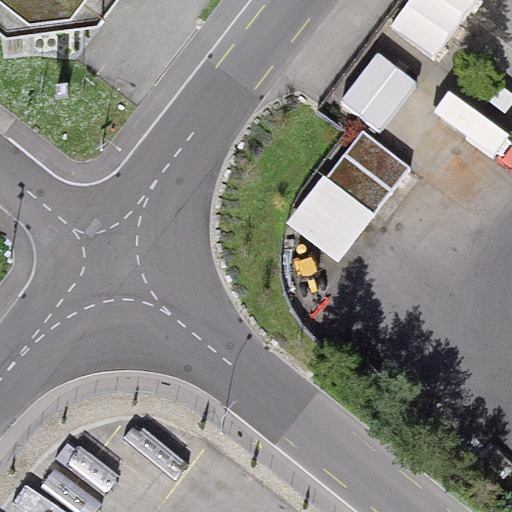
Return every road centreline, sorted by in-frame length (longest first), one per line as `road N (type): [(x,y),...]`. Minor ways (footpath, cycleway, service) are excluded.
road 1 (unclassified): [(406,511),(99,262)]
road 2 (unclassified): [(99,262),(302,0)]
road 3 (unclassified): [(0,388),(99,262)]
road 4 (unclassified): [(99,262),(0,180)]
